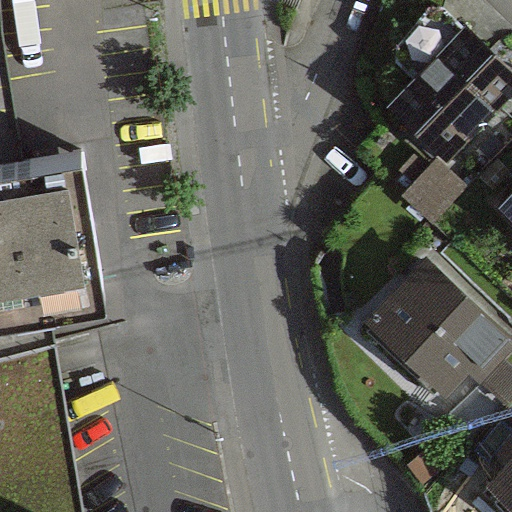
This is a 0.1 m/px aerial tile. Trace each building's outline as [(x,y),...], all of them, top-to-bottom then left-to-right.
[(0,0),(0,349),(125,318),(78,121),(18,127),(17,119),(4,0),(0,0)] [(448,154),(511,83),(511,70),(465,28),(395,106),(448,154)] [(511,213),(511,183),(497,199),(511,213)] [(511,328),(431,252),(371,316),(443,384),(471,355),(487,370),(511,343),(511,328)] [(80,511),(56,352),(0,365),(0,511),(80,511)] [(511,483),(511,455),(498,469),(511,483)]
